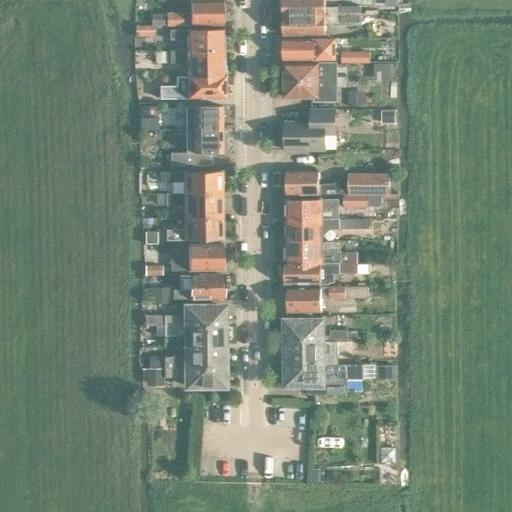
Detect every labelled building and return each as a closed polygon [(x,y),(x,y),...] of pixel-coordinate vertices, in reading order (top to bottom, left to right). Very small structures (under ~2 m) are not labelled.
[(166,9),(166,23),(222,23),(222,0),(189,0),(190,9),(166,9)] [(282,0),(283,14),(359,14),(359,5),(336,5),(336,6),(316,6),(315,0),(282,0)] [(152,23),(163,23),(163,13),(152,13),(152,23)] [(359,14),(283,14),(283,34),(316,34),(316,24),(337,23),(338,25),(360,24),(359,15),(359,14)] [(150,24),(135,24),(135,35),(150,35),(150,24)] [(186,49),(222,49),(222,28),(169,28),(170,38),(186,38),(186,49)] [(335,37),(283,37),(284,59),(336,58),(335,37)] [(223,74),(222,51),(222,49),(186,49),(170,49),(170,62),(186,62),(186,74),(223,74)] [(166,51),(154,51),(154,62),(166,62),(166,51)] [(342,63),(357,63),(357,51),(342,51),(342,63)] [(317,63),(285,63),(285,95),(316,95),(316,98),(337,98),(337,63),(333,63),(317,63)] [(224,74),(223,74),(186,74),(186,85),(165,85),(165,87),(165,96),(224,96),(224,74)] [(165,87),(152,87),(152,97),(165,97),(165,96),(165,87)] [(364,91),(346,91),(346,106),(364,106),(364,91)] [(221,104),(194,105),(186,105),(186,120),(186,129),(221,128),(221,104)] [(285,121),(285,149),(325,149),(325,133),(335,133),(336,109),(311,109),(311,121),(285,121)] [(394,111),(381,111),(381,123),(395,122),(394,111)] [(145,119),(146,129),(158,129),(158,119),(145,119)] [(195,165),(194,152),(221,152),(221,128),(186,129),(186,152),(170,152),(170,164),(170,166),(195,165)] [(161,171),(161,181),(183,181),(183,191),(221,191),(221,170),(161,171)] [(389,192),(389,172),(349,172),(333,182),(319,183),(319,170),(287,170),(287,193),(343,193),(367,192),(389,192)] [(184,204),(184,216),(184,217),(222,216),(221,191),(183,191),(166,191),(166,205),(184,204)] [(368,193),(343,193),(343,205),(368,204),(368,193)] [(382,193),(368,193),(368,204),(368,206),(382,206),(382,193)] [(339,199),(321,199),(287,199),(287,217),(339,217),(339,199)] [(222,216),(184,217),(184,228),(166,228),(166,239),(222,238),(222,216)] [(339,217),(287,217),(287,237),(321,237),(331,228),(357,228),(357,216),(339,217)] [(157,231),(145,231),(145,243),(157,243),(157,231)] [(171,270),(222,268),(222,242),(187,242),(188,257),(171,257),(171,270)] [(287,262),(357,261),(357,252),(326,252),(326,256),(321,256),(321,243),(287,244),(287,262)] [(281,271),(281,272),(281,273),(281,274),(281,275),(282,276),(283,277),(284,278),(285,278),(286,278),(286,282),(321,282),(328,282),(328,281),(334,281),(334,272),(338,272),(338,273),(358,273),(357,261),(287,262),(285,262),(285,266),(284,266),(283,267),(282,268),(281,269),(281,270),(281,271)] [(158,266),(144,266),(144,275),(158,274),(158,266)] [(173,298),(223,297),(222,273),(190,273),(190,289),(173,289),(173,298)] [(321,297),(345,296),(345,298),(368,297),(368,286),(344,286),(344,285),(287,286),(287,310),(321,310),(321,297)] [(170,287),(152,287),(152,302),(170,301),(170,287)] [(145,314),(145,324),(145,325),(155,325),(165,325),(223,325),(223,306),(186,307),(185,318),(179,318),(178,314),(145,314)] [(286,321),(286,340),(357,339),(357,330),(331,330),(331,335),(322,335),(322,320),(286,321)] [(165,325),(155,325),(155,335),(165,335),(165,325)] [(223,325),(165,325),(165,335),(179,335),(178,331),(186,332),(186,345),(223,345),(223,325)] [(357,349),(357,340),(357,339),(286,340),(286,359),(322,359),(322,346),(331,346),(331,351),(346,351),(346,350),(357,349)] [(164,366),(224,366),(223,345),(186,345),(186,354),(172,357),(164,357),(164,366)] [(162,357),(149,357),(149,368),(161,368),(162,357)] [(285,384),(307,384),(307,392),(344,391),(344,376),(362,376),(362,361),(323,362),(286,363),(285,384)] [(395,365),(376,366),(376,381),(395,380),(395,366),(395,365)] [(186,386),(224,385),(224,366),(164,366),(164,377),(179,377),(179,373),(187,372),(186,386)] [(142,368),(142,380),(146,380),(146,386),(164,386),(164,368),(161,368),(149,368),(142,368)] [(323,471),(310,471),(310,483),(323,483),(323,471)]
